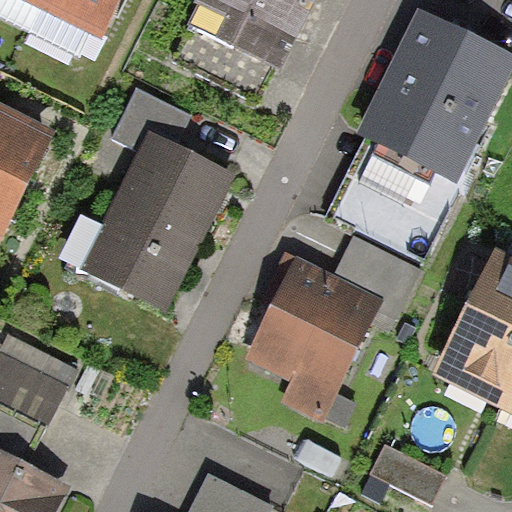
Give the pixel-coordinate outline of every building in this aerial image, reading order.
[(48,0),(21,0),(43,11),(48,0)] [(129,0),(48,0),(43,11),(107,44),(129,0)] [(318,0),(201,0),(198,8),(203,13),(180,57),(262,99),(279,66),(284,69),(318,0)] [(511,56),(456,30),(419,13),(359,139),(369,143),(332,220),(422,262),(511,72),(511,56)] [(150,138),(176,150),(192,117),(137,90),(113,140),(142,155),(150,138)] [(59,134),(0,105),(0,248),(3,250),(59,134)] [(176,150),(150,138),(142,155),(85,273),(168,312),(233,178),(176,150)] [(337,277),(296,256),(281,287),(244,361),(291,385),(281,405),(326,427),(329,422),(348,431),(361,405),(339,394),(381,310),(402,320),(425,273),(356,239),(337,277)] [(511,262),(496,255),(436,375),(511,412),(511,262)] [(0,450),(29,465),(80,367),(13,333),(5,348),(0,345),(0,450)] [(446,478),(386,448),(372,476),(432,506),(446,478)] [(29,465),(0,450),(0,511),(59,511),(72,487),(29,465)] [(272,511),(209,481),(193,511),(272,511)]
